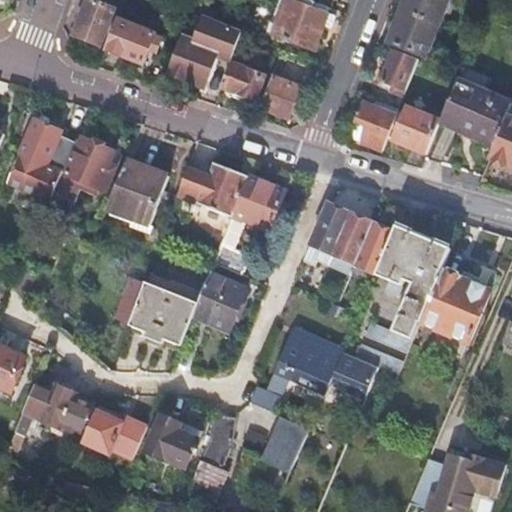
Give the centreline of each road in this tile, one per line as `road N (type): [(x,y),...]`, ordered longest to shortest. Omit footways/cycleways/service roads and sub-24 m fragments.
road 1 (residential): [(335,163),(235,381),(106,382),(15,303)]
road 2 (residential): [(25,64),(316,157)]
road 3 (residential): [(335,163),(511,214)]
road 4 (residential): [(373,0),(316,157)]
